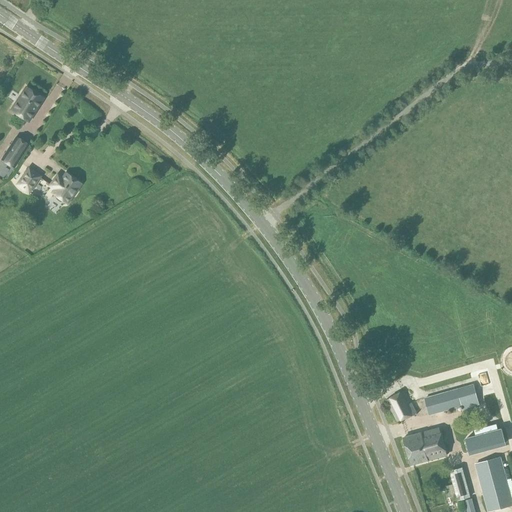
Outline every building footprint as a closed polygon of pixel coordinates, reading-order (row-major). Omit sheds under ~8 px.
[(29,121),(43,99),(26,87),(11,110),(29,121)] [(16,169),(31,146),(16,137),(2,160),(16,169)] [(28,197),(42,178),(27,167),(14,187),(28,197)] [(73,179),(66,174),(63,179),(58,176),(51,186),(55,189),(53,193),(67,203),(71,196),(74,196),(77,191),(77,189),(80,184),(79,183),(78,182),(77,181),(76,180),(75,180),(73,179)] [(429,415),(477,402),(473,385),(425,398),(429,415)] [(396,423),(415,412),(403,391),(386,400),(396,423)] [(494,433),(492,427),(474,432),(476,437),(466,440),(470,456),(508,446),(504,431),(494,433)] [(412,465),(447,456),(446,451),(439,428),(405,437),(412,465)] [(489,511),(511,504),(511,502),(499,457),(476,464),(489,511)] [(458,501),(470,498),(463,468),(451,471),(458,501)] [(475,511),(472,499),(464,501),(467,511),(475,511)]
